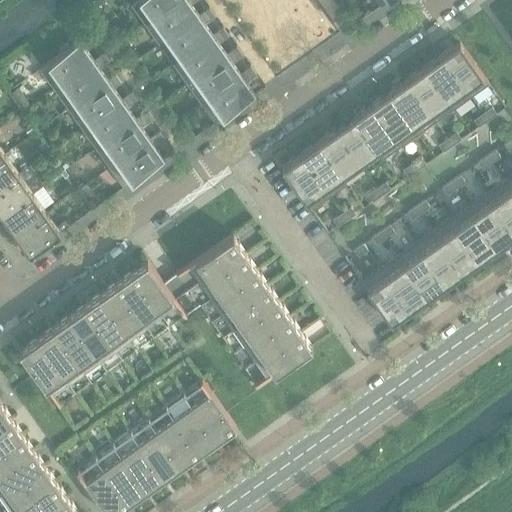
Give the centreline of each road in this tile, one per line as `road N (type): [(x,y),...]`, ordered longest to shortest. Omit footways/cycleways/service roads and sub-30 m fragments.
road 1 (tertiary): [(220,511),(511,305)]
road 2 (residential): [(14,306),(232,151)]
road 3 (residential): [(232,151),(445,0)]
road 4 (residential): [(232,151),(373,352)]
